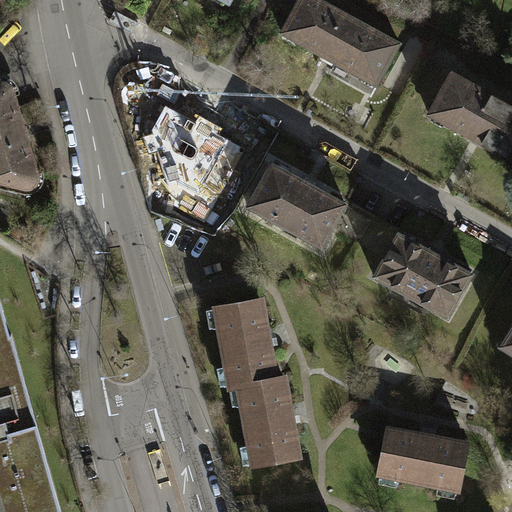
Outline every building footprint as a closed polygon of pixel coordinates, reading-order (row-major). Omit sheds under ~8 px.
[(376,84),(398,42),(321,0),(298,0),(282,32),(376,84)] [(511,160),(511,105),(452,72),(428,114),(511,160)] [(0,183),(24,191),(33,188),(38,184),(40,177),(38,167),(14,89),(10,83),(4,80),(0,79),(0,183)] [(200,115),(196,122),(167,106),(153,130),(154,135),(145,137),(149,155),(158,153),(170,203),(205,222),(246,150),(219,135),(223,128),(200,115)] [(247,206),(321,247),(330,230),(345,203),(271,162),(247,206)] [(372,217),(345,203),(330,230),(357,245),(372,217)] [(398,232),(372,217),(357,245),(384,259),(398,232)] [(375,275),(449,316),(473,273),(398,232),(384,259),(375,275)] [(274,378),(261,298),(216,305),(230,385),(238,384),(274,378)] [(0,496),(2,503),(0,503),(0,511),(59,511),(11,334),(9,335),(0,302),(0,496)] [(511,323),(498,345),(511,354),(511,323)] [(283,376),(274,378),(238,384),(252,464),(297,456),(283,376)] [(467,443),(387,427),(378,472),(459,487),(467,443)]
